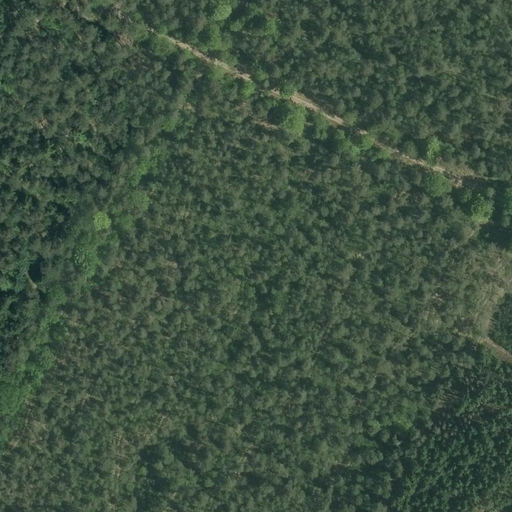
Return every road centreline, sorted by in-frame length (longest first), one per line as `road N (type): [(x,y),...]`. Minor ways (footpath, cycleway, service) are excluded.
road 1 (track): [(240,0),(0,413)]
road 2 (track): [(511,202),(94,0)]
